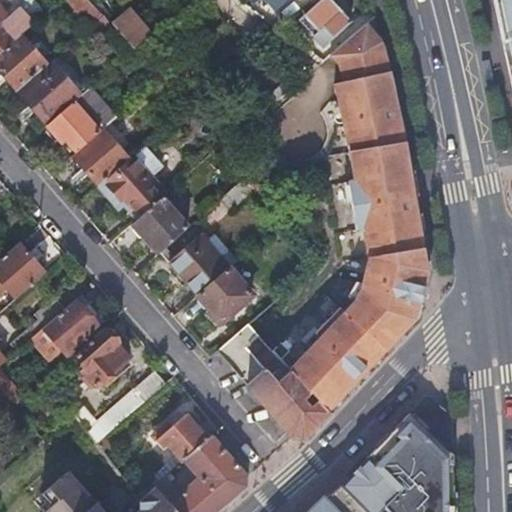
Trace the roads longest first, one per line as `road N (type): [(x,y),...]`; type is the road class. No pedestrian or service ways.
road 1 (residential): [(0,150),(267,455)]
road 2 (tertiary): [(260,511),(486,291)]
road 3 (secondary): [(486,291),(427,0)]
road 4 (secondary): [(502,511),(486,291)]
road 5 (residential): [(214,0),(326,76)]
